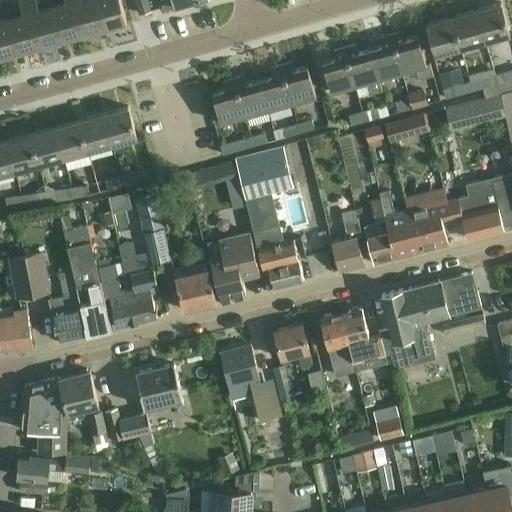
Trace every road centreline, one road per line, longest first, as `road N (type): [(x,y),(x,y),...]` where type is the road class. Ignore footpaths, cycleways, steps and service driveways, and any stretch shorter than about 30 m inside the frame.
road 1 (residential): [(511,237),(7,376)]
road 2 (residential): [(253,28),(0,99)]
